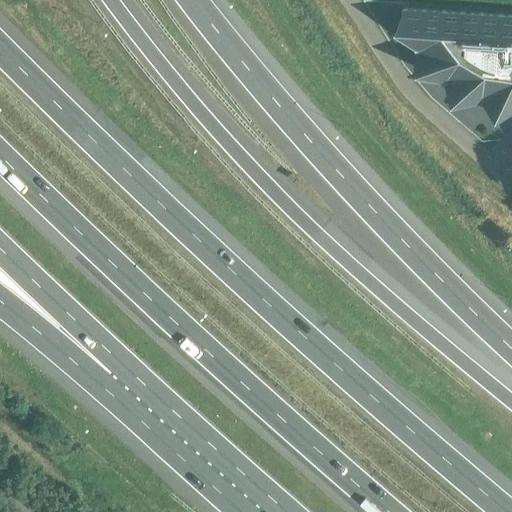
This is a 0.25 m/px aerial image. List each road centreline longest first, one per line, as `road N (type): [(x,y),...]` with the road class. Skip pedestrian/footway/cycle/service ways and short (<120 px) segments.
road 1 (motorway): [(511,511),(364,393),(0,48)]
road 2 (motorway): [(511,407),(307,230),(165,77),(107,0)]
road 3 (motorway): [(0,152),(391,511)]
road 4 (motorway): [(511,362),(422,276),(183,0)]
road 5 (unclassified): [(345,0),(511,197)]
road 6 (motorway): [(0,246),(143,385)]
road 7 (motorway): [(143,385),(285,511)]
road 8 (motorway): [(0,294),(143,385)]
